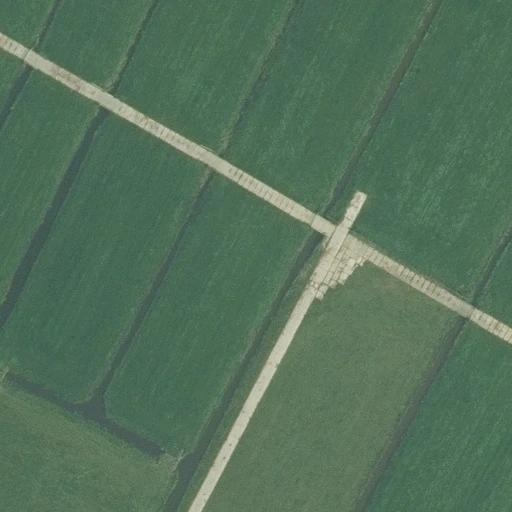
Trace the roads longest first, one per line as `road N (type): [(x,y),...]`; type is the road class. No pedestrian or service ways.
road 1 (track): [(511,339),(0,44)]
road 2 (track): [(195,511),(339,240)]
